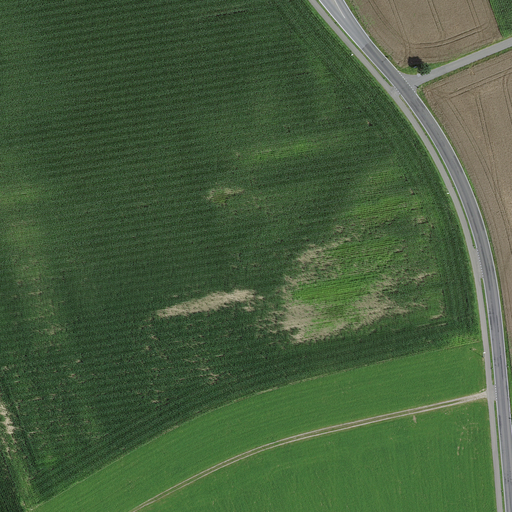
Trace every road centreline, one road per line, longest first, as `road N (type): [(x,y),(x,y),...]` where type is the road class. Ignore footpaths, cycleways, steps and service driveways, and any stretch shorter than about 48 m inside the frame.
road 1 (unclassified): [(511,507),(496,317),(474,217),(417,104),(331,0)]
road 2 (track): [(501,389),(287,442),(135,511)]
